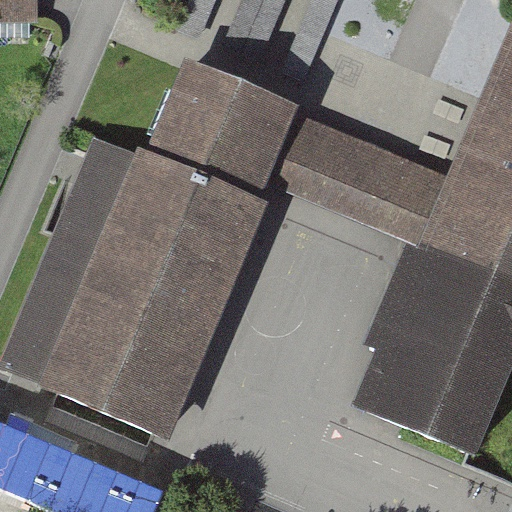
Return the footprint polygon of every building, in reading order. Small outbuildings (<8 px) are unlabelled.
[(0,0),(0,29),(41,30),(40,0),(0,0)] [(221,0),(192,0),(177,37),(201,47),(221,0)] [(291,0),(244,0),(221,56),(260,71),(291,0)] [(342,0),(316,0),(284,78),(307,86),(342,0)] [(139,162),(40,401),(173,455),(269,217),(264,212),(272,191),(427,253),(421,266),(409,260),(367,363),(379,370),(355,426),(478,481),(511,400),(511,43),(456,180),(187,70),(149,167),(139,162)]
